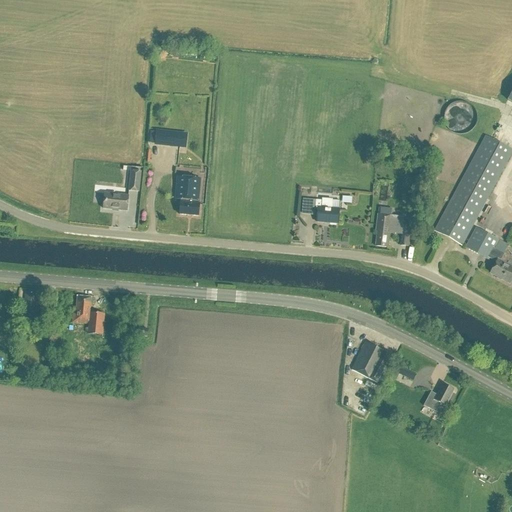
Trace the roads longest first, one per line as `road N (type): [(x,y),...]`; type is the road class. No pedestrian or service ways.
road 1 (secondary): [(511,396),(346,312),(0,277)]
road 2 (unclassified): [(511,321),(449,285),(385,262),(76,233),(0,205)]
